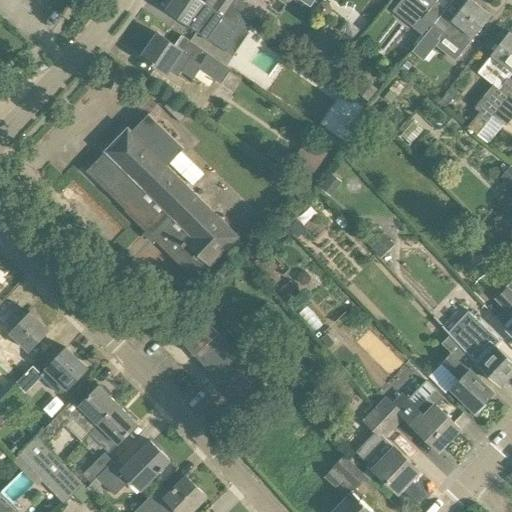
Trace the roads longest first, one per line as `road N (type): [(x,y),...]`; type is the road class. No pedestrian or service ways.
road 1 (residential): [(278,511),(0,221)]
road 2 (residential): [(0,141),(136,0)]
